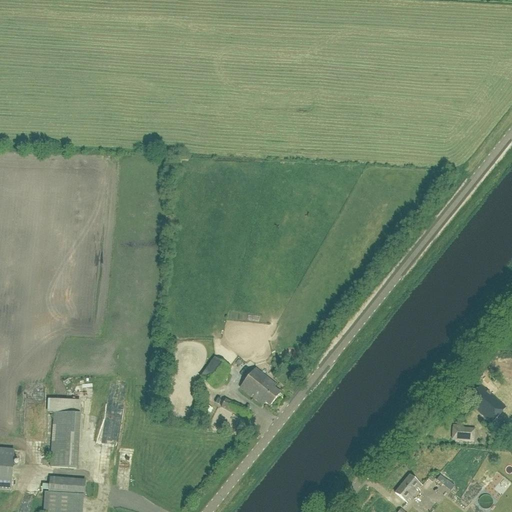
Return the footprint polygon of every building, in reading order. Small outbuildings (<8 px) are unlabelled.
[(230,369),(215,358),(201,377),(215,388),(230,369)] [(244,370),(246,363),(239,360),(237,367),(244,370)] [(276,386),(255,369),(240,388),(261,405),(263,402),(270,407),(280,394),(273,389),(276,386)] [(480,387),(468,400),(478,409),(476,411),(491,425),(506,409),(480,387)] [(79,402),(50,400),(49,413),(55,414),(51,468),(75,470),(79,402)] [(246,411),(226,400),(221,408),(241,420),(246,411)] [(14,451),(0,449),(0,490),(11,491),(14,451)] [(422,487),(409,477),(395,494),(407,504),(422,487)] [(440,477),(436,481),(441,485),(444,480),(440,477)] [(85,480),(49,478),(49,480),(43,479),(43,484),(49,485),(48,493),(44,493),(43,511),(81,511),(83,496),(84,496),(85,480)] [(436,508),(434,506),(429,511),(452,511),(454,510),(441,501),(436,508)]
